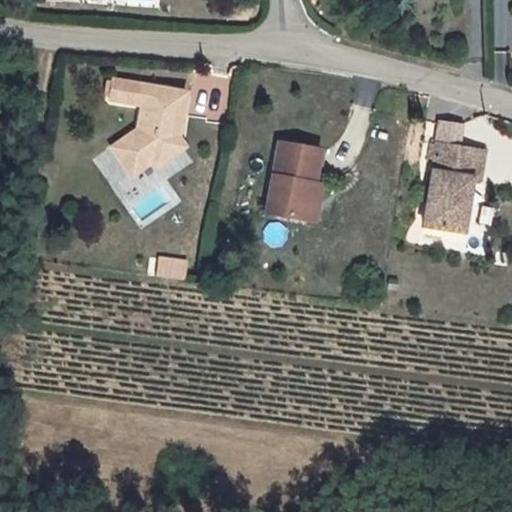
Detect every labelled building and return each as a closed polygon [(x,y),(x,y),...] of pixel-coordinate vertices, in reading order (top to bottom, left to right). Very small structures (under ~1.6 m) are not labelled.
[(108,146),(122,168),(138,158),(141,163),(161,150),(156,141),(157,133),(164,134),(173,90),(100,75),(96,94),(128,101),(123,125),(111,133),(108,146)] [(97,142),(116,172),(122,168),(108,146),(111,133),(97,142)] [(156,141),(161,150),(170,144),(164,134),(157,133),(156,141)] [(273,142),(261,213),(308,220),(314,183),(309,181),(313,149),(273,142)] [(435,144),(422,228),(462,234),(470,182),(475,183),(480,151),(435,144)] [(150,258),(147,275),(176,279),(178,262),(150,258)]
